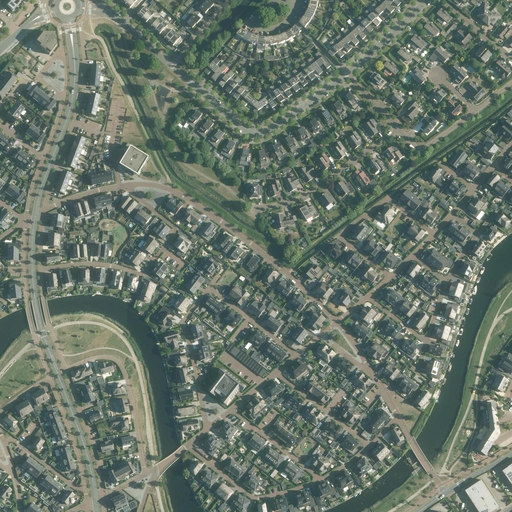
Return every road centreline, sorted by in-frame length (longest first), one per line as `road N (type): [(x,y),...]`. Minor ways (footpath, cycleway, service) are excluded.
road 1 (unclassified): [(126,185),(175,192),(338,321)]
road 2 (tertiary): [(31,270),(40,328),(85,449),(95,500)]
road 3 (residential): [(40,269),(96,263),(146,271),(175,229),(126,185)]
road 4 (residential): [(172,66),(257,135),(345,75)]
road 5 (residential): [(432,234),(387,197),(338,235),(390,277)]
road 6 (tertiary): [(72,43),(73,92),(34,217)]
road 7 (residential): [(65,369),(100,356),(120,363),(145,474)]
road 8 (residential): [(257,209),(311,192),(399,129)]
road 9 (residential): [(25,221),(26,303),(49,377)]
road 10 (residential): [(44,211),(84,60)]
road 11 (residential): [(206,430),(183,321),(209,286)]
road 12 (residential): [(321,479),(253,498),(187,446)]
road 13 (residential): [(103,496),(65,369)]
